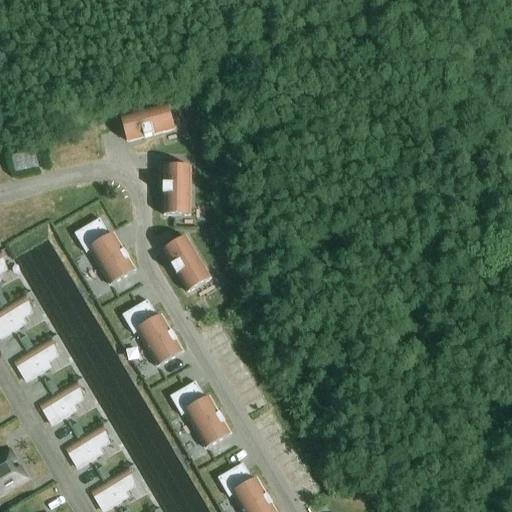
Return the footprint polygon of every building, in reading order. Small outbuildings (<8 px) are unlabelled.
[(121,118),(128,143),(174,130),(168,105),(121,118)] [(35,150),(11,155),(15,173),(39,168),(35,150)] [(165,168),(164,216),(190,216),(191,168),(165,168)] [(101,220),(76,235),(87,254),(91,251),(111,286),(137,271),(116,235),(111,238),(101,220)] [(164,252),(188,293),(211,280),(187,239),(164,252)] [(21,300),(0,312),(0,336),(3,341),(24,328),(21,323),(31,317),(21,300)] [(148,302),(123,316),(135,335),(138,333),(159,368),(185,353),(164,317),(159,320),(148,302)] [(48,343),(16,362),(29,384),(51,371),(48,366),(58,360),(48,343)] [(196,383),(172,398),(183,417),(186,415),(207,450),(233,435),(211,398),(207,401),(196,383)] [(74,385),(42,404),(55,427),(77,414),(74,409),(84,403),(74,385)] [(98,430),(67,448),(80,471),(102,458),(98,453),(109,447),(98,430)] [(0,495),(26,479),(10,453),(0,458),(0,495)] [(244,465),(219,480),(230,499),(234,497),(242,511),(277,511),(259,480),(255,483),(244,465)] [(125,473),(93,492),(105,511),(109,511),(128,501),(125,496),(135,490),(125,473)]
